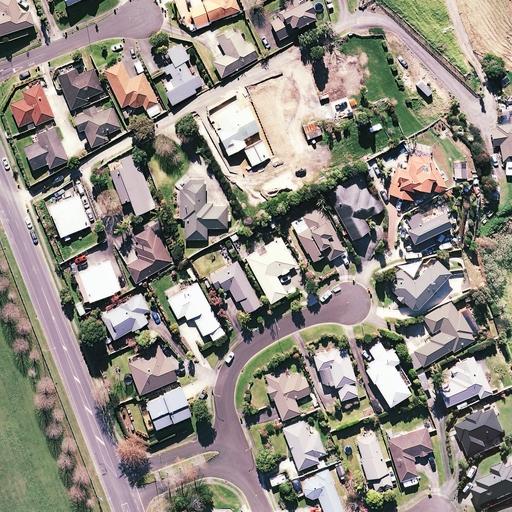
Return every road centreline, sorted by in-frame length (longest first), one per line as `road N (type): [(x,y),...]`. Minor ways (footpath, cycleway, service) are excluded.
road 1 (residential): [(10,206),(355,23),(397,28),(471,104)]
road 2 (tertiary): [(117,476),(10,206)]
road 3 (residential): [(231,435),(224,405),(238,364),(257,343),(349,303)]
road 4 (residential): [(139,15),(0,71)]
road 5 (residential): [(242,459),(126,499)]
road 6 (residential): [(117,476),(231,435)]
